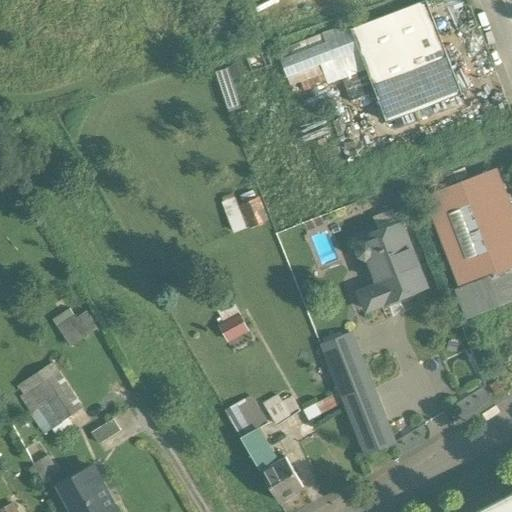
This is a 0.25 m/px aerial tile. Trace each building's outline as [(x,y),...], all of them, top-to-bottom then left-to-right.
[(282,0),(289,16),(334,0),(282,0)] [(426,0),(351,29),(387,122),(418,110),(421,118),(433,113),(430,106),(461,94),(426,0)] [(256,4),(261,20),(271,17),(266,1),(256,4)] [(245,55),(249,70),(271,64),(267,49),(245,55)] [(511,254),(481,175),(424,197),(459,288),(459,287),(469,311),(494,302),(493,299),(499,296),(500,299),(511,294),(511,254)] [(246,194),(221,204),(233,233),(270,218),(262,198),(249,202),(246,194)] [(400,228),(380,236),(379,233),(360,241),(361,244),(359,244),(357,250),(359,256),(365,259),(367,259),(378,286),(359,294),(366,312),(425,288),(400,228)] [(232,303),(208,315),(222,341),(245,329),(232,303)] [(86,312),(75,319),(69,309),(52,321),(71,348),(97,329),(86,312)] [(393,445),(349,334),(320,345),(364,456),(393,445)] [(81,409),(51,364),(24,382),(33,395),(24,402),(32,414),(38,410),(52,429),(66,420),(81,409)] [(276,396),(264,404),(277,426),(289,419),(280,404),(281,403),(276,396)] [(250,397),(225,411),(241,439),(257,429),(258,430),(267,425),(250,397)] [(299,412),(291,398),(281,403),(280,404),(289,419),(299,412)] [(112,420),(92,433),(99,445),(120,431),(112,420)] [(258,430),(257,429),(241,439),(260,473),(277,463),(258,430)] [(299,471),(291,455),(285,459),(294,474),(299,471)] [(57,472),(47,456),(33,466),(42,481),(57,472)] [(277,463),(260,473),(279,504),(303,490),(294,474),(285,459),(277,463)] [(92,468),(58,487),(72,511),(108,511),(114,507),(92,468)] [(511,511),(511,494),(476,511),(511,511)] [(0,509),(0,511),(17,511),(12,503),(0,509)]
